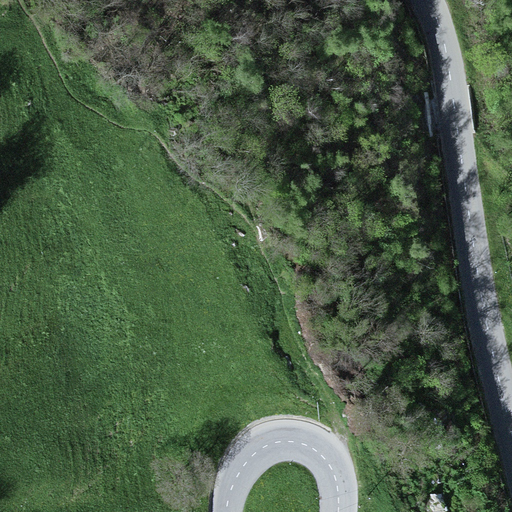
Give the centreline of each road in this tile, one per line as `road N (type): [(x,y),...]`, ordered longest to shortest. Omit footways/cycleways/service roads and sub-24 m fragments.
road 1 (tertiary): [(423,0),(449,61),(488,345),(511,430)]
road 2 (tertiary): [(336,511),(329,463),(292,440),(249,455),(229,511)]
